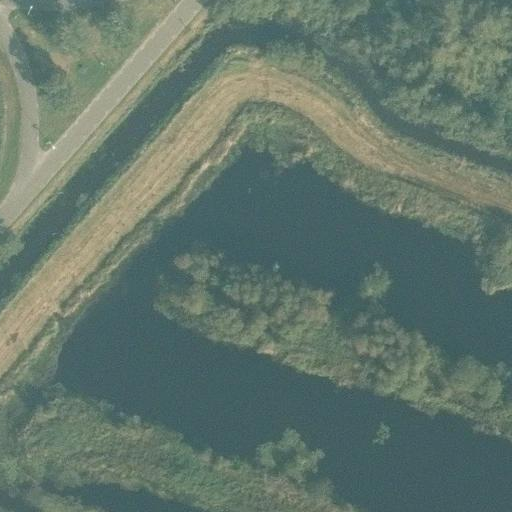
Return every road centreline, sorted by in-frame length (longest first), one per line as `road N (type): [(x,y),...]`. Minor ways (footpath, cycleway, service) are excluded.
road 1 (tertiary): [(16,203),(194,0)]
road 2 (tertiary): [(0,27),(23,70),(32,116),(16,203)]
